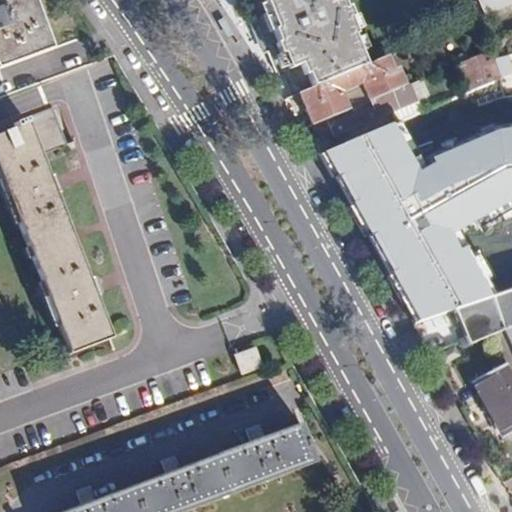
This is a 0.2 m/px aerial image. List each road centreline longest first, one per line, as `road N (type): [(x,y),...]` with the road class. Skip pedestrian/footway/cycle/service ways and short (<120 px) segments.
road 1 (secondary): [(112,0),(194,114),(425,511)]
road 2 (secondary): [(468,511),(179,0)]
